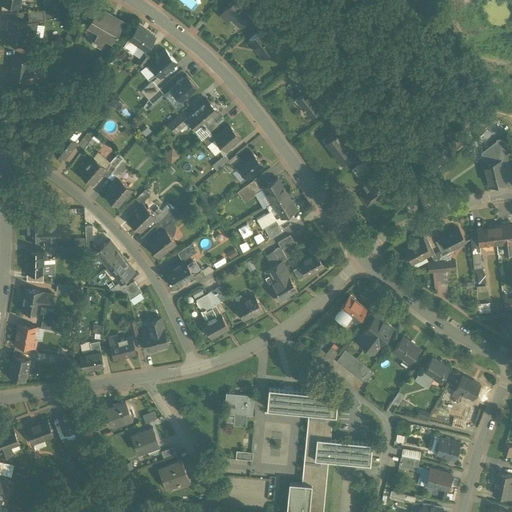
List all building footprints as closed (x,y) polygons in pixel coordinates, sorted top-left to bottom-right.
[(77,0),(72,10),(78,14),(86,0),(77,0)] [(233,0),(219,14),(220,14),(226,20),(225,20),(226,21),(231,16),(240,25),(239,26),(240,26),(253,13),(252,13),(239,0),(233,0)] [(112,14),(98,6),(88,24),(88,25),(89,23),(98,28),(93,40),(92,39),(91,41),(95,44),(101,47),(106,38),(111,41),(115,34),(116,35),(118,33),(117,33),(123,23),(111,16),(112,14)] [(273,16),(267,9),(255,21),(260,27),(273,16)] [(43,10),(27,12),(28,20),(44,18),(43,10)] [(26,23),(9,20),(6,41),(23,44),(23,42),(25,42),(34,43),(37,21),(26,23)] [(154,36),(138,25),(139,25),(138,25),(123,46),(132,53),(138,45),(144,49),(144,50),(145,50),(154,36)] [(276,47),(262,29),(248,40),(257,51),(262,58),(262,57),(263,58),(276,47)] [(165,49),(148,63),(154,69),(152,71),(157,78),(159,76),(160,76),(176,63),(165,49)] [(144,52),(136,62),(141,66),(149,56),(144,52)] [(30,59),(13,57),(12,63),(13,64),(11,76),(10,76),(27,79),(29,69),(41,71),(43,54),(32,55),(31,55),(30,59)] [(307,61),(297,69),(305,79),(306,77),(309,81),(316,75),(313,72),(315,70),(307,61)] [(297,69),(297,68),(287,76),(287,77),(288,76),(301,94),(311,87),(305,79),(297,69)] [(181,77),(176,82),(176,83),(170,88),(170,89),(168,91),(173,97),(175,95),(181,101),(197,87),(186,74),(182,78),(181,77)] [(152,81),(141,91),(148,99),(159,89),(152,81)] [(326,107),(311,88),(311,87),(301,94),(296,98),(296,99),(297,98),(304,107),(301,109),(302,111),(305,108),(309,115),(309,116),(315,111),(317,114),(316,115),(317,115),(327,107),(326,107)] [(159,89),(148,99),(153,104),(164,94),(159,89)] [(207,99),(191,112),(192,114),(189,117),(189,118),(187,120),(189,122),(189,126),(193,126),(194,128),(195,129),(194,130),(197,134),(201,138),(209,132),(217,125),(211,118),(218,112),(207,99)] [(341,104),(332,111),(337,118),(342,114),(347,121),(351,117),(341,104)] [(182,112),(168,124),(175,132),(181,127),(179,125),(187,117),(182,112)] [(65,120),(60,126),(63,131),(66,133),(72,125),(67,121),(68,120),(67,119),(66,120),(65,120)] [(72,125),(66,133),(75,140),(81,131),(72,124),(72,125)] [(214,138),(214,139),(224,150),(240,138),(229,125),(214,138)] [(344,130),(337,135),(336,133),(327,140),(336,153),(335,155),(341,163),(359,149),(344,130)] [(66,133),(63,131),(50,147),(63,158),(76,141),(75,140),(66,133)] [(86,132),(78,144),(83,148),(92,136),(86,132)] [(209,132),(201,138),(207,145),(214,139),(214,138),(209,132)] [(508,159),(504,143),(503,139),(497,140),(496,142),(496,143),(499,156),(500,161),(508,159)] [(371,142),(356,154),(362,162),(366,160),(378,151),(371,142)] [(496,142),(483,152),(486,164),(500,161),(499,156),(496,143),(496,142)] [(172,147),(163,154),(170,163),(179,156),(172,147)] [(97,151),(93,156),(105,167),(109,163),(110,162),(97,151)] [(378,151),(366,160),(370,166),(382,157),(378,151)] [(241,161),(236,165),(237,166),(247,178),(263,165),(252,152),(241,161)] [(110,162),(109,163),(114,168),(123,157),(117,153),(110,162)] [(224,154),(212,165),(216,170),(224,164),(229,160),(224,154)] [(229,160),(224,164),(231,172),(237,166),(236,165),(241,161),(235,154),(229,160)] [(105,167),(93,156),(79,172),(92,184),(101,172),(105,167)] [(114,168),(111,172),(118,178),(119,178),(117,176),(129,162),(123,157),(114,168)] [(486,164),(483,165),(489,186),(505,182),(500,161),(486,164)] [(114,168),(109,163),(105,167),(101,172),(107,177),(111,172),(114,168)] [(374,169),(363,176),(361,174),(365,172),(360,165),(352,170),(359,179),(359,180),(367,191),(361,196),(367,204),(388,188),(374,169)] [(118,178),(104,194),(117,206),(131,189),(119,178),(118,178)] [(286,193),(277,178),(262,187),(271,202),(286,193)] [(253,179),(236,191),(244,202),(261,190),(253,179)] [(414,199),(401,181),(388,191),(401,209),(414,199)] [(145,189),(136,197),(141,202),(149,194),(145,189)] [(286,193),(271,202),(281,218),(296,209),(286,193)] [(155,216),(143,204),(128,219),(139,231),(152,219),(155,216)] [(166,205),(155,216),(152,219),(156,223),(158,222),(170,210),(166,205)] [(66,208),(49,209),(49,217),(66,216),(66,208)] [(170,210),(158,222),(163,227),(171,220),(173,222),(177,219),(170,210)] [(43,226),(42,216),(26,217),(26,228),(25,228),(25,229),(26,237),(25,237),(25,238),(42,238),(43,238),(43,226)] [(276,220),(264,227),(270,237),(282,231),(276,220)] [(511,224),(495,227),(497,244),(505,243),(506,253),(511,252),(511,224)] [(57,226),(43,226),(43,238),(42,238),(42,240),(57,239),(57,226)] [(495,227),(477,229),(479,246),(497,244),(495,227)] [(458,228),(440,237),(441,239),(448,251),(466,242),(458,228)] [(165,229),(147,243),(157,257),(176,243),(165,229)] [(290,234),(277,241),(280,246),(281,248),(294,241),(290,234)] [(109,239),(96,249),(103,258),(102,258),(108,265),(122,255),(109,239)] [(423,239),(404,249),(412,263),(430,254),(423,239)] [(448,251),(441,239),(435,242),(440,251),(442,254),(448,251)] [(192,242),(177,252),(182,261),(183,261),(181,258),(196,249),(192,242)] [(281,248),(280,246),(272,250),(279,262),(281,260),(281,261),(287,258),(281,248)] [(44,251),(26,251),(26,271),(25,272),(44,272),(44,262),(43,262),(44,254),(44,253),(43,253),(43,252),(44,252),(44,251)] [(315,251),(298,261),(306,275),(323,265),(315,251)] [(440,251),(435,254),(435,255),(431,257),(434,263),(445,262),(442,254),(440,251)] [(480,252),(471,253),(473,269),(481,269),(480,252)] [(134,270),(122,255),(108,265),(113,272),(114,272),(120,280),(121,281),(122,279),(134,270)] [(182,261),(165,271),(173,287),(185,280),(194,276),(185,260),(183,261),(182,261)] [(281,261),(281,260),(279,262),(271,266),(271,267),(278,279),(268,284),(278,300),(296,289),(288,275),(289,274),(281,261)] [(455,260),(445,262),(446,269),(455,268),(455,260)] [(445,262),(434,263),(435,271),(446,269),(445,262)] [(446,269),(435,271),(438,293),(449,299),(446,269)] [(108,290),(128,292),(124,287),(127,285),(122,279),(121,281),(120,280),(108,290)] [(128,292),(129,299),(142,291),(134,280),(127,285),(124,287),(128,292)] [(73,285),(57,283),(56,292),(72,293),(73,292),(73,285)] [(81,286),(73,285),(73,292),(80,293),(81,286)] [(220,285),(213,289),(220,301),(227,297),(220,285)] [(43,292),(24,289),(25,289),(21,309),(21,310),(39,313),(39,312),(38,312),(40,303),(47,304),(47,305),(52,306),(52,304),(53,294),(54,294),(43,292)] [(213,289),(207,292),(214,305),(215,304),(220,301),(213,289)] [(220,313),(215,304),(214,305),(207,292),(198,298),(203,308),(202,309),(203,311),(206,309),(211,318),(202,322),(211,337),(228,327),(220,313)] [(254,294),(235,304),(243,319),(252,314),(253,315),(263,310),(254,294)] [(365,309),(349,296),(339,309),(336,314),(342,319),(346,314),(355,322),(365,309)] [(392,328),(375,316),(357,340),(374,353),(392,328)] [(160,317),(151,320),(153,329),(143,332),(147,350),(148,350),(148,349),(157,347),(157,348),(157,346),(167,344),(167,345),(168,345),(163,327),(160,317)] [(58,322),(42,319),(40,327),(57,330),(58,322)] [(135,321),(126,323),(127,326),(130,326),(133,338),(139,336),(135,321)] [(35,326),(19,323),(15,344),(35,348),(37,339),(33,339),(35,326)] [(419,349),(402,336),(391,351),(400,357),(400,356),(410,363),(419,349)] [(130,337),(110,342),(114,358),(135,353),(130,337)] [(80,341),(74,339),(71,352),(77,354),(80,341)] [(98,340),(89,342),(91,351),(99,350),(100,350),(98,340)] [(91,351),(79,354),(82,370),(103,366),(100,350),(99,350),(91,351)] [(369,369),(345,350),(336,362),(360,380),(369,369)] [(29,359),(12,355),(8,376),(25,380),(29,359)] [(70,358),(56,356),(52,371),(66,375),(70,358)] [(449,368),(432,357),(423,370),(423,371),(431,376),(440,381),(449,368)] [(421,368),(414,379),(425,386),(431,376),(423,371),(423,370),(421,368)] [(368,371),(362,379),(366,383),(372,374),(368,371)] [(480,384),(461,375),(454,389),(472,399),(480,384)] [(337,394),(268,387),(266,408),(308,412),(332,414),(335,414),(337,394)] [(398,391),(391,401),(397,405),(404,395),(398,391)] [(253,395),(226,392),(224,412),(236,413),(235,424),(245,425),(246,414),(252,415),(253,395)] [(125,400),(105,407),(110,421),(111,425),(112,424),(130,417),(131,418),(131,417),(125,400)] [(105,407),(97,410),(95,407),(89,410),(89,412),(96,426),(110,421),(105,407)] [(142,415),(145,422),(156,418),(153,411),(142,415)] [(77,412),(59,419),(64,431),(71,429),(72,431),(78,429),(82,427),(79,418),(77,412)] [(89,412),(79,418),(82,427),(84,432),(96,426),(89,412)] [(332,414),(308,412),(301,483),(288,482),(285,511),(322,511),(328,459),(330,438),(332,414)] [(452,418),(451,425),(464,427),(465,420),(452,418)] [(47,419),(26,427),(32,443),(53,435),(47,419)] [(409,423),(398,421),(397,428),(407,430),(409,423)] [(12,428),(0,432),(0,452),(9,449),(9,450),(10,450),(9,447),(18,444),(19,446),(20,446),(12,427),(12,428)] [(152,427),(131,435),(137,451),(138,451),(137,451),(158,443),(159,443),(152,427)] [(71,429),(64,431),(66,438),(67,438),(67,439),(74,436),(73,432),(78,430),(78,429),(72,431),(71,429)] [(460,443),(440,437),(435,453),(455,459),(460,443)] [(371,442),(330,438),(328,459),(369,463),(371,442)] [(511,455),(511,445),(506,444),(503,454),(511,456),(511,455)] [(173,446),(161,451),(163,459),(176,454),(173,446)] [(420,451),(402,448),(401,456),(419,459),(420,451)] [(252,453),(236,452),(236,458),(251,460),(252,453)] [(75,468),(68,455),(61,458),(68,472),(75,468)] [(419,459),(401,456),(399,463),(417,468),(419,459)] [(181,459),(171,463),(158,468),(165,487),(166,487),(166,486),(177,482),(177,483),(178,482),(181,489),(191,485),(181,459)] [(11,465),(3,463),(1,474),(9,476),(11,465)] [(451,473),(430,467),(425,486),(433,488),(434,486),(446,490),(451,473)] [(134,471),(122,475),(125,482),(133,479),(136,478),(134,471)] [(511,487),(511,474),(498,472),(493,494),(509,497),(509,499),(511,499),(511,488),(511,487)] [(133,479),(125,482),(128,488),(135,485),(133,479)] [(0,491),(5,493),(3,497),(4,497),(9,484),(0,480),(0,491)] [(135,485),(128,488),(132,495),(138,493),(135,485)] [(415,496),(404,494),(403,500),(414,503),(415,496)]
